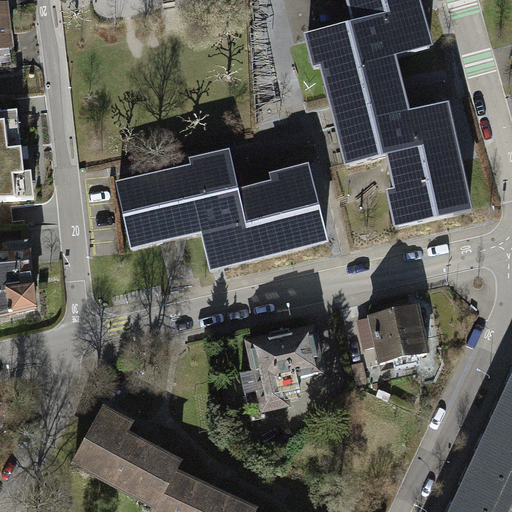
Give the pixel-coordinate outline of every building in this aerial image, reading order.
[(324,68),(332,102),(371,92),(370,88),(397,81),(390,54),(427,46),(415,0),(349,0),(356,26),(308,37),(316,70),(324,68)] [(0,51),(10,50),(10,49),(5,7),(0,7),(0,51)] [(0,68),(12,67),(10,50),(0,51),(0,68)] [(402,101),(397,81),(370,88),(371,92),(332,102),(336,117),(348,167),(390,157),(399,195),(390,197),(398,227),(470,210),(445,110),(406,120),(402,101)] [(20,128),(0,129),(0,193),(26,191),(20,128)] [(120,189),(135,251),(169,243),(203,235),(212,272),(325,245),(307,171),(273,180),(274,186),(238,195),(229,156),(192,165),(194,171),(120,189)] [(10,256),(0,256),(0,318),(34,308),(30,259),(26,259),(25,244),(10,246),(10,256)] [(427,356),(420,310),(358,321),(363,350),(378,347),(380,364),(427,356)] [(322,375),(311,331),(250,346),(256,372),(241,375),(246,396),(262,392),(267,411),(287,406),(284,397),(300,393),(297,381),(322,375)] [(511,389),(455,511),(510,511),(511,508),(511,389)] [(130,428),(101,413),(74,466),(157,507),(172,477),(178,465),(125,439),(130,428)] [(243,511),(172,477),(157,507),(154,511),(243,511)]
